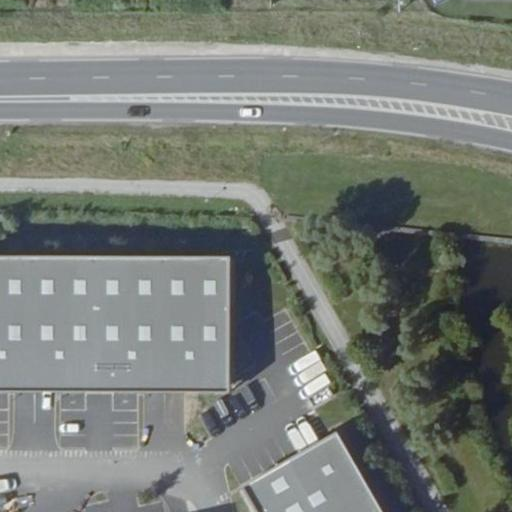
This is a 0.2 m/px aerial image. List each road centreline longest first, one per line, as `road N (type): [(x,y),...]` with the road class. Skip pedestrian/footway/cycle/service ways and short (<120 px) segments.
road 1 (primary): [(0,112),(315,116),(511,143)]
road 2 (primary): [(511,101),(315,78),(0,80)]
